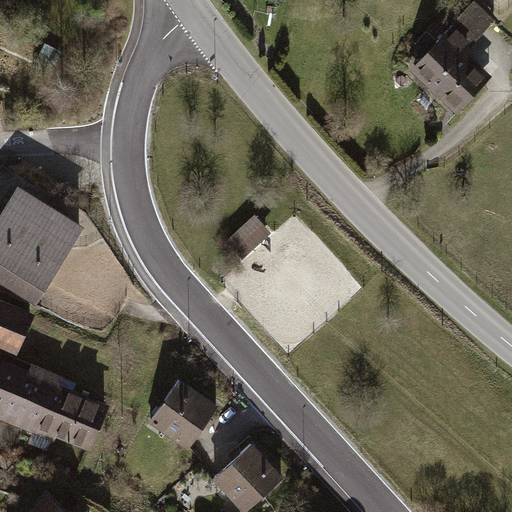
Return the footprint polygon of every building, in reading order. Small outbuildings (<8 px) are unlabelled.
[(505,24),(482,2),(416,73),(466,120),(505,79),(477,53),(505,24)] [(86,230),(19,188),(0,223),(0,285),(37,308),(86,230)] [(265,216),(233,246),(249,263),(281,234),(265,216)] [(0,295),(0,344),(21,353),(39,312),(0,295)] [(45,358),(51,342),(31,334),(24,351),(45,358)] [(117,409),(13,367),(0,398),(0,415),(98,456),(117,409)] [(229,411),(191,383),(162,423),(200,451),(229,411)] [(262,444),(224,478),(254,511),(293,478),(262,444)] [(75,511),(58,493),(38,511),(75,511)]
